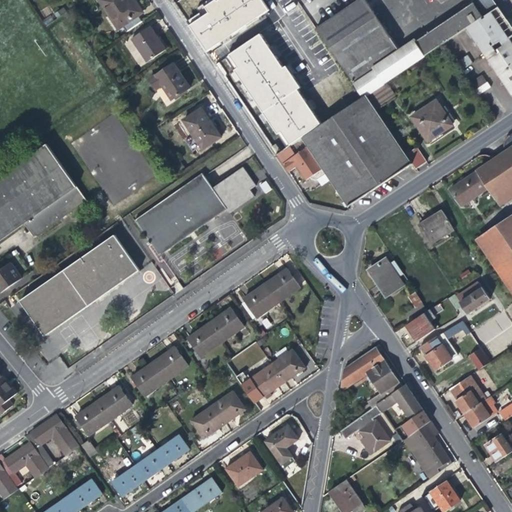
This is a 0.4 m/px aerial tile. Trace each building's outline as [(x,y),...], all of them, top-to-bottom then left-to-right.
[(125,32),(142,21),(138,15),(142,12),(137,4),(134,0),(98,0),(107,13),(103,17),(113,32),(121,26),(125,32)] [(252,23),(271,11),(263,0),(217,0),(187,20),(208,52),(252,23)] [(343,67),(363,97),(367,94),(377,87),(386,82),(443,44),(466,28),(498,7),(493,0),(472,0),(473,2),(416,41),(414,38),(398,49),(365,0),(357,0),(317,27),(343,67)] [(466,28),(485,55),(511,37),(511,26),(509,23),(498,7),(466,28)] [(45,8),(38,12),(43,18),(51,13),(45,8)] [(147,61),(165,49),(158,40),(149,26),(132,38),(147,61)] [(299,93),(259,34),(225,57),(286,148),(302,138),(321,125),(299,93)] [(511,37),(485,55),(498,75),(511,65),(511,37)] [(468,56),(460,60),(464,67),(472,63),(468,56)] [(156,89),(162,85),(172,100),(190,88),(180,74),(173,63),(149,79),(156,89)] [(511,65),(498,75),(511,96),(511,95),(511,65)] [(468,82),(473,89),(485,81),(481,74),(468,82)] [(386,82),(377,87),(387,102),(396,97),(386,82)] [(377,110),(387,102),(377,87),(367,94),(377,110)] [(161,88),(157,90),(167,104),(170,102),(161,88)] [(379,185),(412,163),(406,154),(377,110),(367,94),(363,97),(321,125),(302,138),(324,172),(348,207),(379,185)] [(441,132),(453,124),(436,100),(411,117),(428,141),(441,132)] [(202,149),(222,136),(213,122),(203,107),(183,120),(202,149)] [(505,152),(511,146),(511,131),(505,136),(503,142),(503,147),(505,152)] [(324,172),(302,138),(286,148),(277,154),(289,172),(299,165),(302,171),(307,177),(315,178),(324,172)] [(0,175),(0,240),(25,223),(28,227),(35,236),(86,200),(47,143),(0,175)] [(511,146),(505,152),(497,157),(494,159),(478,169),(490,189),(496,199),(511,189),(511,146)] [(416,147),(406,154),(412,163),(416,168),(426,161),(416,147)] [(135,220),(159,255),(226,208),(230,213),(254,197),(250,190),(256,186),(243,168),(212,188),(202,173),(135,220)] [(461,205),(490,189),(478,169),(461,181),(450,188),(461,205)] [(266,180),(260,184),(265,193),(272,189),(266,180)] [(454,230),(453,228),(442,210),(432,216),(419,224),(431,244),(454,230)] [(476,239),(492,263),(511,250),(511,222),(508,217),(476,239)] [(44,335),(95,300),(139,270),(124,249),(114,235),(20,300),(44,335)] [(511,250),(492,263),(511,292),(511,250)] [(404,284),(399,276),(390,263),(386,257),(368,269),(379,285),(387,296),(404,284)] [(394,260),(390,263),(399,276),(403,273),(394,260)] [(0,293),(22,278),(11,261),(0,269),(0,293)] [(275,276),(264,283),(277,303),(300,286),(287,267),(275,276)] [(447,297),(456,310),(464,305),(466,308),(470,314),(491,299),(478,281),(460,293),(458,290),(455,292),(447,297)] [(256,318),(277,303),(264,283),(254,290),(242,298),(256,318)] [(412,314),(415,318),(428,310),(416,292),(409,296),(418,310),(412,314)] [(221,314),(209,322),(222,342),(244,326),(231,306),(221,314)] [(431,308),(428,310),(415,318),(405,325),(411,333),(416,342),(436,328),(430,320),(436,316),(431,308)] [(473,336),(462,319),(420,347),(428,359),(435,370),(458,354),(448,339),(463,329),(469,339),(473,336)] [(200,357),(222,342),(209,322),(197,330),(187,338),(200,357)] [(163,354),(153,362),(166,381),(188,365),(175,346),(163,354)] [(368,401),(372,407),(378,403),(384,399),(406,384),(402,379),(398,381),(387,364),(375,346),(344,368),(340,391),(368,373),(381,392),(368,401)] [(478,369),(490,361),(481,348),(469,355),(478,369)] [(292,349),(270,364),(283,383),(296,374),(305,368),(292,349)] [(145,396),(166,381),(153,362),(143,369),(131,377),(145,396)] [(275,389),(283,383),(270,364),(250,378),(263,397),(275,389)] [(460,407),(464,413),(487,398),(472,374),(450,388),(457,399),(455,400),(460,407)] [(12,385),(6,378),(0,382),(0,415),(0,416),(13,405),(9,399),(18,392),(12,385)] [(395,400),(410,422),(424,412),(417,400),(406,384),(384,399),(388,405),(395,400)] [(109,393),(97,401),(111,420),(132,404),(119,385),(109,393)] [(232,391),(212,405),(225,424),(236,416),(245,409),(232,391)] [(491,395),(487,398),(464,413),(469,420),(474,427),(498,410),(493,402),(494,401),(491,395)] [(383,409),(388,405),(384,399),(378,403),(383,409)] [(89,435),(111,420),(97,401),(87,408),(75,416),(89,435)] [(372,407),(339,429),(345,438),(358,429),(365,440),(373,452),(390,440),(376,419),(374,420),(372,417),(383,409),(378,403),(372,407)] [(504,419),(511,413),(511,403),(499,412),(504,419)] [(215,431),(225,424),(212,405),(191,420),(204,438),(215,431)] [(431,421),(424,412),(410,422),(397,431),(403,440),(404,439),(431,421)] [(65,456),(78,447),(56,415),(42,424),(25,436),(29,442),(47,468),(54,464),(41,445),(52,437),(65,456)] [(434,437),(439,433),(431,421),(404,439),(431,478),(452,464),(439,445),(434,437)] [(264,440),(281,464),(293,456),(287,447),(299,439),(289,424),(275,433),(264,440)] [(497,462),(511,451),(511,448),(502,433),(485,444),(491,454),(497,462)] [(180,435),(157,451),(166,465),(177,457),(189,449),(180,435)] [(81,445),(90,457),(97,451),(89,439),(81,445)] [(34,477),(47,468),(29,442),(13,453),(0,462),(0,464),(8,476),(25,464),(34,477)] [(225,468),(238,487),(264,469),(250,450),(239,458),(225,468)] [(157,451),(135,466),(145,480),(157,472),(166,465),(157,451)] [(13,483),(8,476),(0,464),(0,492),(13,483)] [(134,488),(145,480),(135,466),(112,482),(122,496),(134,488)] [(199,486),(188,494),(192,501),(186,505),(191,511),(193,511),(222,492),(212,477),(199,486)] [(92,479),(62,501),(67,508),(73,503),(78,510),(89,503),(102,493),(92,479)] [(346,479),(329,491),(338,504),(344,511),(348,511),(362,503),(346,479)] [(443,511),(459,500),(453,490),(447,481),(430,492),(443,511)] [(171,506),(162,511),(191,511),(186,505),(192,501),(188,494),(171,506)] [(260,511),(294,511),(283,496),(260,511)] [(75,511),(78,510),(73,503),(67,508),(62,501),(45,511),(75,511)] [(399,511),(424,511),(421,505),(414,509),(411,503),(398,509),(399,511)]
